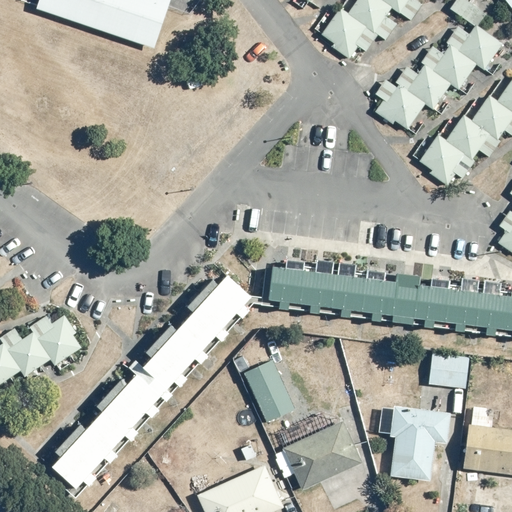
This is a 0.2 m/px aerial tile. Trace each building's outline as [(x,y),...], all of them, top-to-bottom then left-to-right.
[(19,0),(19,1),(135,42),(149,0),(19,0)] [(340,7),(319,37),(331,46),(329,49),(349,63),(358,50),(364,54),(376,37),(374,35),(381,25),(391,32),(402,16),(400,15),(407,5),(417,13),(425,0),(357,0),(348,13),(340,7)] [(385,99),(376,112),(393,123),(394,121),(408,130),(425,105),(433,111),(451,85),(459,91),(476,65),(484,71),(503,43),(477,25),(485,12),(467,0),(456,0),(450,9),(473,25),(468,32),(459,25),(446,43),(449,45),(444,53),(433,45),(421,63),(424,66),(418,74),(407,67),(396,82),(400,85),(397,89),(386,81),(377,94),(385,99)] [(439,129),(418,158),(431,167),(429,170),(449,184),(458,171),(463,175),(476,158),(473,156),(480,146),(490,153),(501,138),(499,136),(506,127),(511,130),(511,76),(500,94),(491,88),(473,113),(466,108),(448,134),(439,129)] [(504,233),(496,245),(511,256),(511,191),(510,195),(511,196),(511,212),(509,211),(497,228),(504,233)] [(286,267),(273,266),(269,301),(280,302),(279,309),(288,310),(289,302),(312,305),(311,312),(319,313),(319,306),(343,309),(342,316),(349,317),(350,310),(374,312),(373,320),(380,321),(381,314),(393,315),(393,322),(413,324),(414,318),(425,320),(424,327),(434,328),(434,321),(457,323),(456,330),(464,331),(465,325),(487,327),(486,335),(496,336),(496,329),(511,330),(511,286),(511,287),(510,295),(501,294),(502,282),(485,280),(483,293),(478,292),(479,281),(462,279),(461,290),(449,288),(450,280),(432,278),(431,286),(420,285),(421,276),(397,274),(396,282),(384,281),(385,273),(369,271),(368,279),(354,277),(355,266),(340,264),(339,275),(332,274),(334,263),(317,261),(316,272),(304,270),(305,262),(287,260),(286,267)] [(62,458),(55,466),(76,486),(83,478),(89,484),(94,479),(88,474),(104,457),(109,462),(115,456),(109,450),(124,433),(131,439),(136,433),(131,428),(145,412),(151,418),(159,410),(153,405),(161,396),(166,401),(172,395),(167,390),(174,382),(180,388),(188,379),(183,374),(195,361),(200,366),(210,356),(205,351),(216,338),(221,343),(230,333),(224,328),(236,315),(242,321),(252,310),(246,305),(254,297),(228,272),(219,282),(213,277),(185,307),(191,313),(177,328),(171,323),(144,352),(150,358),(143,365),(136,359),(126,368),(135,376),(128,383),(123,379),(97,406),(103,412),(85,431),(80,427),(56,452),(62,458)] [(0,382),(21,369),(26,376),(50,360),(54,366),(83,347),(75,335),(79,333),(64,312),(52,320),(47,314),(28,327),(32,332),(23,338),(15,328),(0,337),(0,338),(3,343),(0,344),(0,382)] [(393,344),(370,342),(369,357),(392,359),(393,344)] [(468,356),(430,353),(428,370),(427,385),(465,387),(468,356)] [(296,408),(272,360),(244,374),(267,422),(296,408)] [(393,406),(389,437),(395,438),(390,475),(429,480),(434,441),(446,443),(450,413),(393,406)] [(343,421),(283,449),(302,490),(363,463),(343,421)] [(511,429),(469,424),(463,470),(511,475),(511,429)] [(264,464),(196,495),(203,511),(275,511),(284,508),(264,464)]
